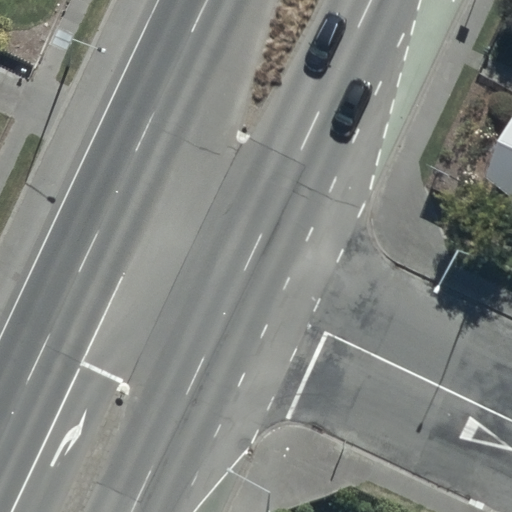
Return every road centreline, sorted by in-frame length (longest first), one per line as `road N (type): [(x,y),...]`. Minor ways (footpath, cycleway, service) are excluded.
road 1 (secondary): [(370,0),(235,289)]
road 2 (residential): [(235,289),(511,419)]
road 3 (secondary): [(99,225),(207,0)]
road 4 (secondary): [(235,289),(129,511)]
road 5 (secondary): [(0,437),(99,225)]
road 6 (residential): [(99,225),(235,289)]
